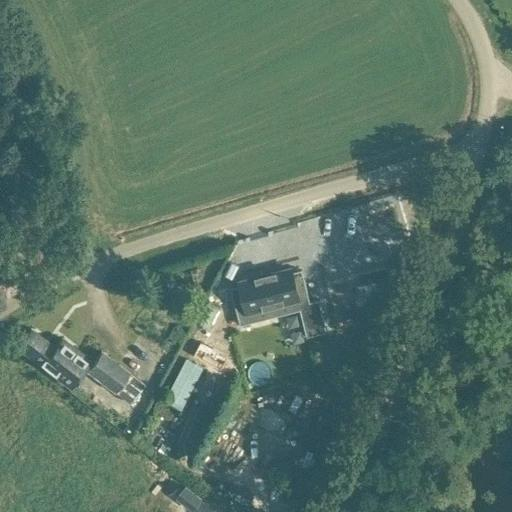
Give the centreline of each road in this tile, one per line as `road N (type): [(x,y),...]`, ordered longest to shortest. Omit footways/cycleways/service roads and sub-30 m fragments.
road 1 (unclassified): [(474,149),(124,251),(0,310)]
road 2 (unclassified): [(346,511),(474,149)]
